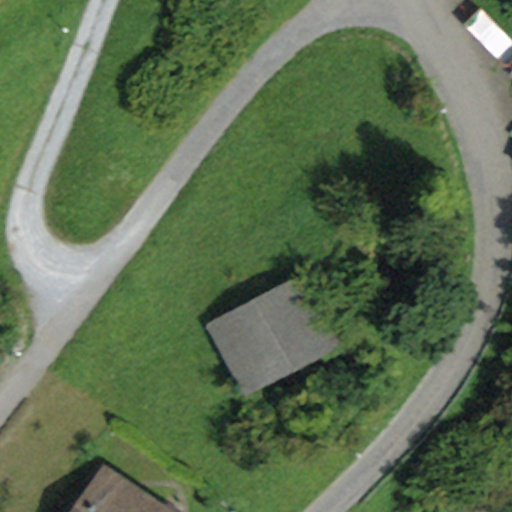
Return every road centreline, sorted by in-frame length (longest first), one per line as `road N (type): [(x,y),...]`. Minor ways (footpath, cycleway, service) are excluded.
road 1 (residential): [(321,511),(447,370),(485,301),(496,236),(488,164),(407,0)]
road 2 (residential): [(333,0),(212,126),(0,405)]
